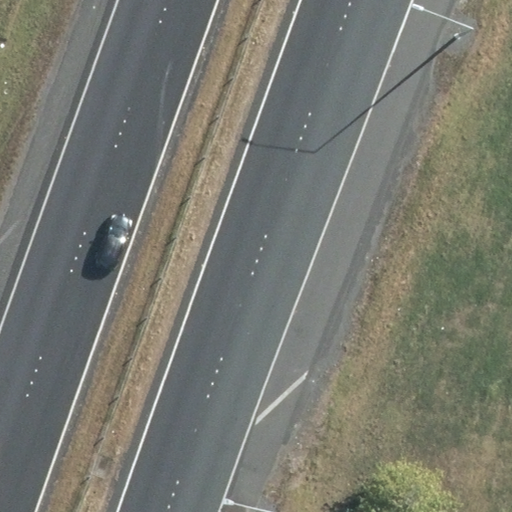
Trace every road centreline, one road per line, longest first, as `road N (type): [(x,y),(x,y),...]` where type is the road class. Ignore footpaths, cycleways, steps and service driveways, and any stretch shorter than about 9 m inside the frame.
road 1 (motorway): [(361,0),(175,511)]
road 2 (motorway): [(0,482),(168,0)]
